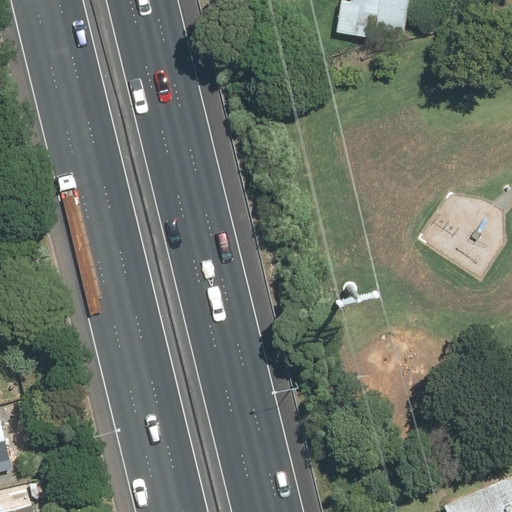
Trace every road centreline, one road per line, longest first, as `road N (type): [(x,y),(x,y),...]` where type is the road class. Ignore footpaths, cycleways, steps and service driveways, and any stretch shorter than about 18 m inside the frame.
road 1 (motorway): [(184,511),(60,0)]
road 2 (motorway): [(130,0),(254,511)]
